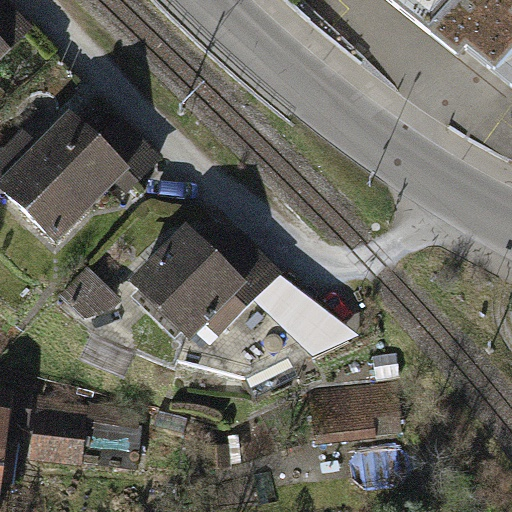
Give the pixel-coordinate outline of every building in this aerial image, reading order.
[(0,0),(0,64),(33,29),(3,0),(0,0)] [(385,0),(442,45),(474,0),(385,0)] [(98,142),(70,115),(0,187),(0,197),(55,251),(116,189),(127,200),(165,161),(121,118),(98,142)] [(202,244),(187,230),(129,289),(184,343),(190,350),(208,332),(219,343),(282,279),(285,276),(241,233),(234,240),(220,227),(202,244)] [(184,343),(178,365),(245,384),(256,404),(298,381),(293,373),(360,340),(282,279),(219,343),(208,332),(190,350),(184,343)] [(0,396),(0,511),(3,487),(14,489),(19,447),(8,446),(10,427),(14,398),(0,396)] [(143,414),(14,398),(10,427),(35,430),(31,462),(136,475),(143,414)]
